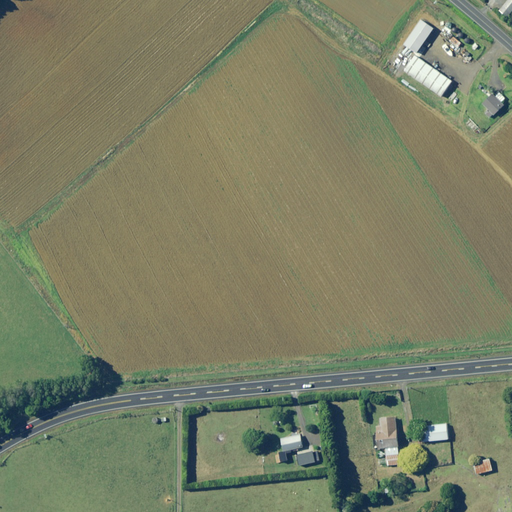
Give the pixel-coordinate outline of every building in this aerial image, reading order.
[(511,0),(507,0),(500,11),(508,17),(511,12),(511,0)] [(453,81),(416,56),(405,71),(442,97),(453,81)] [(506,98),(499,91),(491,99),(490,98),(483,104),(489,110),(485,113),(491,119),(505,105),(502,102),(506,98)] [(400,465),(396,417),(380,418),(381,428),(377,428),(378,449),(386,449),(388,466),(400,465)] [(449,440),(448,424),(422,427),(423,442),(449,440)] [(303,448),(299,428),(291,430),(293,437),(281,439),(284,452),(303,448)] [(317,462),(315,452),(307,454),(309,464),(317,462)] [(493,471),(490,459),(474,463),(477,475),(493,471)]
